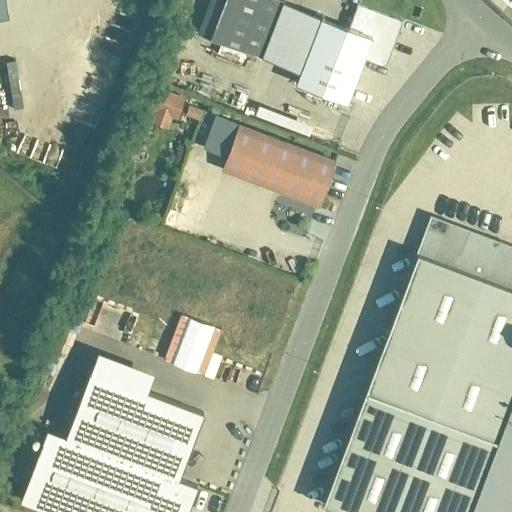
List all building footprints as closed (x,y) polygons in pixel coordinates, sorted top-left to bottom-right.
[(0,0),(0,19),(15,16),(12,0),(0,0)] [(228,0),(216,34),(269,54),(289,0),(228,0)] [(378,33),(293,0),(289,0),(269,54),(306,68),(301,79),(353,99),(378,33)] [(22,57),(12,59),(20,107),(30,106),(22,57)] [(157,83),(144,117),(172,127),(184,93),(157,83)] [(185,112),(199,116),(202,105),(189,101),(185,112)] [(240,125),(222,170),(317,209),(335,164),(240,125)] [(511,511),(511,240),(437,212),(328,502),(354,511),(511,511)] [(169,346),(176,348),(187,315),(181,313),(169,346)] [(193,366),(212,374),(222,352),(212,348),(221,327),(212,323),(193,366)] [(153,369),(98,349),(65,435),(47,428),(20,501),(50,511),(185,511),(196,483),(179,477),(205,408),(147,386),(153,369)]
